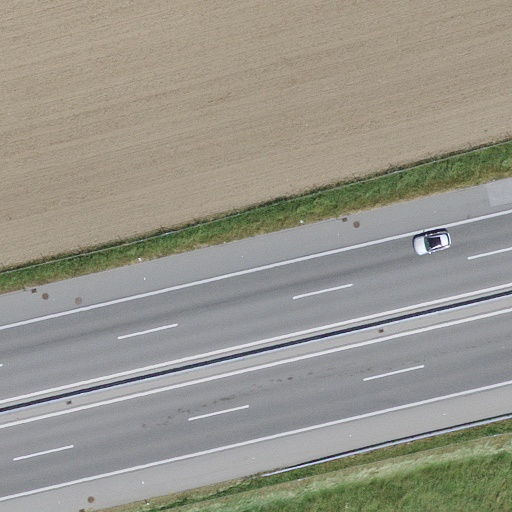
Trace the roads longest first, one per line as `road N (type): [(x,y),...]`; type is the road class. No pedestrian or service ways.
road 1 (motorway): [(511,243),(0,361)]
road 2 (motorway): [(0,460),(511,343)]
